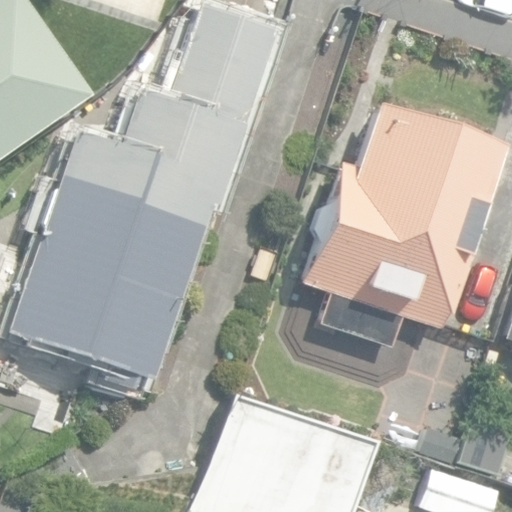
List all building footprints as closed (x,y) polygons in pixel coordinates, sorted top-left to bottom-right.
[(0,0),(0,149),(81,94),(81,93),(16,0),(0,0)] [(97,376),(127,387),(131,374),(145,378),(212,201),(271,20),(189,9),(159,97),(134,92),(114,143),(66,126),(48,172),(25,262),(17,259),(4,299),(12,302),(2,332),(101,364),(97,376)] [(313,325),(385,346),(395,315),(438,328),(460,254),(457,253),(472,202),(478,204),(496,145),(497,141),(367,101),(348,165),(331,160),(296,277),(294,282),(296,282),(323,291),(313,325)] [(511,378),(511,286),(485,371),(511,378)] [(343,511),(366,442),(227,399),(191,511),(343,511)] [(413,450),(445,461),(454,434),(422,423),(413,450)] [(449,464),(486,475),(495,445),(458,434),(449,464)] [(414,505),(432,511),(486,511),(494,491),(427,467),(414,505)]
